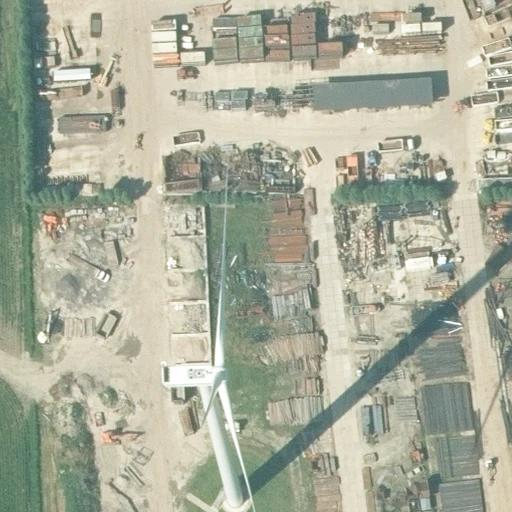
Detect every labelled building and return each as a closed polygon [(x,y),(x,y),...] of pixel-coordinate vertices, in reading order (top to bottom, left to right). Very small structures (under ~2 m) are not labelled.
[(376,47),(375,13),(350,14),(351,36),(327,36),(327,56),(350,55),(350,48),(376,47)] [(259,25),(260,68),(291,67),(290,24),(259,25)] [(435,111),(434,84),(316,88),(317,115),(435,111)] [(507,434),(511,432),(511,399),(501,401),(507,434)] [(230,500),(229,504),(230,507),(233,510),(237,511),(241,510),(244,507),(244,503),(243,499),(240,496),(236,496),(233,497),(230,500)]
